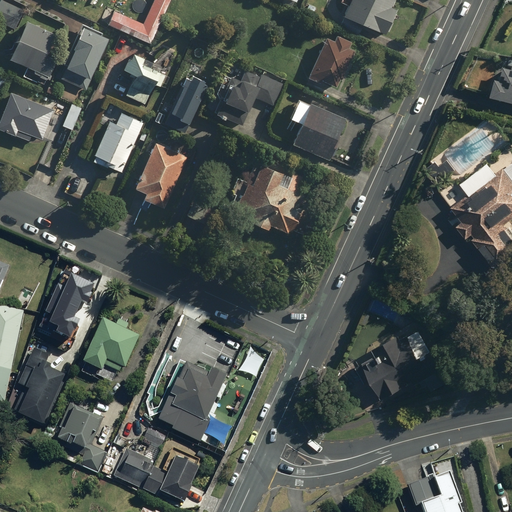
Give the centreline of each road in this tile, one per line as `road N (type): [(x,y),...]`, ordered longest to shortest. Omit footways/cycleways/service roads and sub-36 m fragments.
road 1 (secondary): [(312,341),(468,0)]
road 2 (tertiary): [(312,341),(0,197)]
road 3 (residential): [(265,457),(351,459),(511,416)]
road 4 (secondary): [(265,457),(312,341)]
